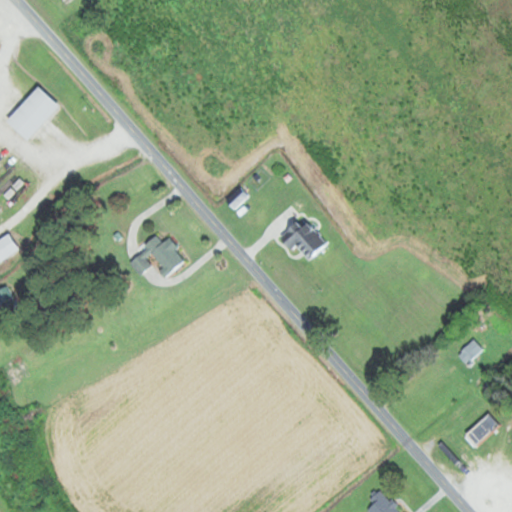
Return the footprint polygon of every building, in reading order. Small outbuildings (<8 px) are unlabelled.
[(59,107),(38,86),(5,121),(27,141),(59,107)] [(302,218),(278,237),(289,250),(296,245),(308,259),(325,245),(302,218)] [(0,262),(19,251),(10,235),(0,240),(0,262)] [(142,246),(167,275),(185,260),(167,238),(162,243),(155,235),(142,246)] [(482,350),(474,339),(457,353),(465,363),(482,350)] [(499,426),(489,415),(465,435),(474,446),(499,426)]
